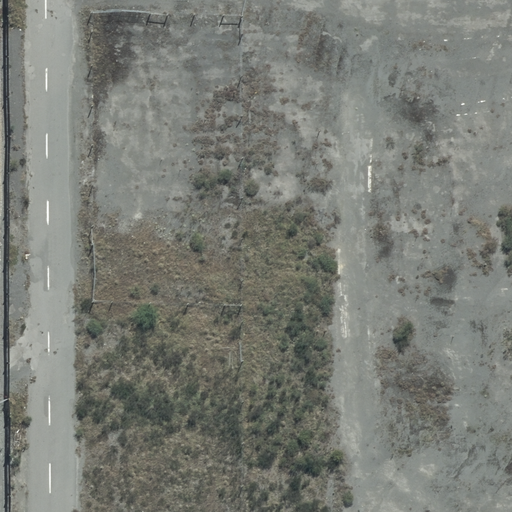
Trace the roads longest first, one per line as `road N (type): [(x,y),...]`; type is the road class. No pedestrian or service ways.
road 1 (unclassified): [(44,0),(45,365)]
road 2 (unclassified): [(45,365),(46,511)]
